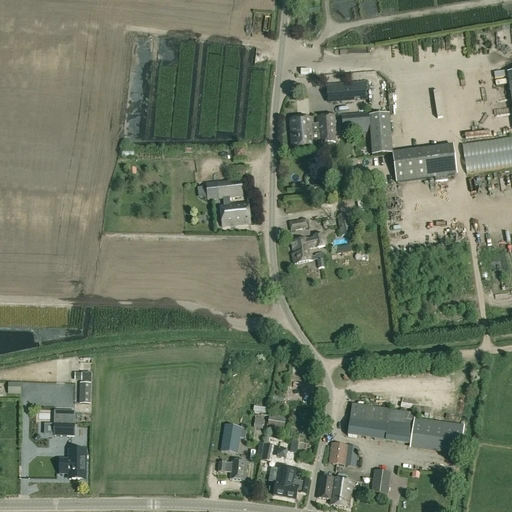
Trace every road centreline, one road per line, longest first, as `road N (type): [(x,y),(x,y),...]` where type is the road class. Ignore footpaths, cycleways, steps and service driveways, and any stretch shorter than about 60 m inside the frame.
road 1 (tertiary): [(308,511),(329,404),(322,364),(284,310),(273,275),(273,119),(286,0)]
road 2 (tertiary): [(279,511),(189,504),(0,506)]
road 3 (track): [(322,364),(511,350)]
